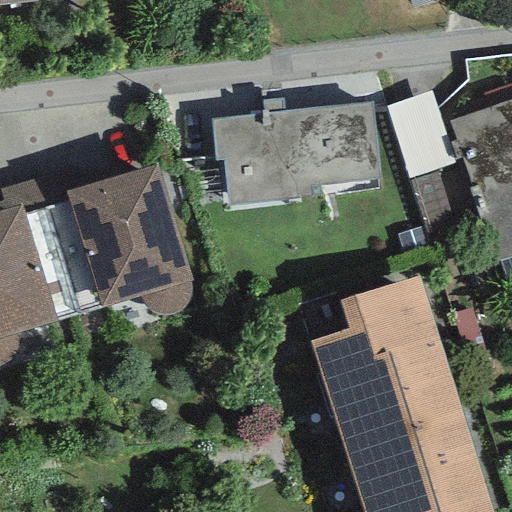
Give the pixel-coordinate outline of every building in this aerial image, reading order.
[(431,93),(385,108),(408,179),(454,164),(431,93)] [(281,99),(261,101),(262,115),(211,119),(215,161),(223,160),(227,204),(311,197),(310,186),(379,179),(372,103),(283,111),(281,99)] [(511,100),(450,122),(499,261),(511,256),(511,100)] [(156,165),(64,193),(100,309),(141,297),(144,305),(147,308),(153,313),(163,316),(171,316),(180,311),(185,305),(188,298),(189,293),(189,288),(187,283),(192,281),(156,165)] [(55,322),(20,205),(0,210),(0,367),(6,365),(13,359),(17,351),(17,343),(16,334),(55,322)] [(417,276),(339,300),(348,331),(309,343),(346,461),(362,511),(491,511),(464,425),(417,276)]
